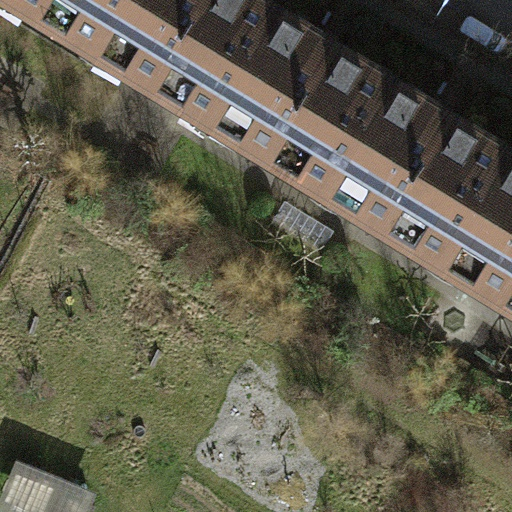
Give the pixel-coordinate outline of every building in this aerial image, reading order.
[(3,0),(97,57),(132,0),(3,0)] [(132,0),(97,57),(213,127),(281,15),(256,0),(132,0)] [(213,127),(329,198),(397,86),(281,15),(213,127)] [(329,198),(446,269),(511,161),(511,155),(397,86),(329,198)] [(511,161),(446,269),(511,309),(511,161)] [(10,501),(37,511),(92,511),(105,485),(31,453),(10,501)]
